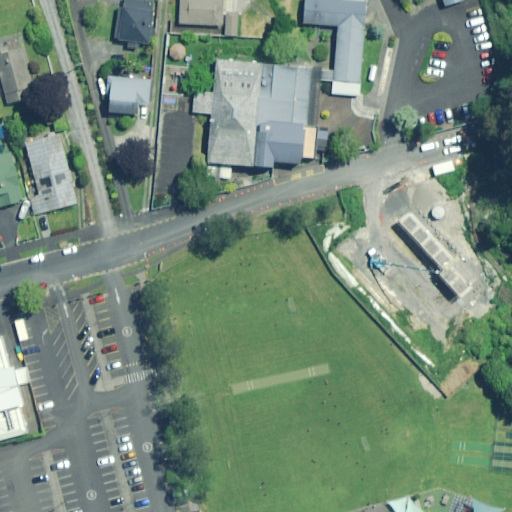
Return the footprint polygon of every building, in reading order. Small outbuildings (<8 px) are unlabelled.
[(154,4),(129,0),(125,0),(124,11),(119,11),(115,41),(147,46),(154,4)] [(223,0),(179,0),(178,25),(222,28),(223,0)] [(371,0),(308,0),(307,22),(342,25),(337,92),(364,94),(371,0)] [(18,34),(0,39),(0,81),(7,105),(25,101),(22,89),(33,86),(18,34)] [(174,46),(172,48),(171,50),(171,53),(171,55),(172,57),(174,59),(177,60),(179,60),(182,59),(183,57),(185,56),(185,53),(185,51),(184,49),(183,47),(181,46),(179,45),(177,45),(174,46)] [(317,69),(225,62),(217,165),(283,170),(283,164),(310,166),(317,69)] [(106,97),(109,98),(107,114),(138,116),(139,105),(148,106),(150,80),(110,78),(107,77),(106,97)] [(76,205),(58,135),(25,144),(39,196),(29,198),(34,216),(76,205)] [(0,155),(0,208),(23,203),(12,153),(0,155)] [(0,346),(0,432),(23,426),(0,346)] [(465,500),(461,511),(496,511),(498,507),(465,500)]
